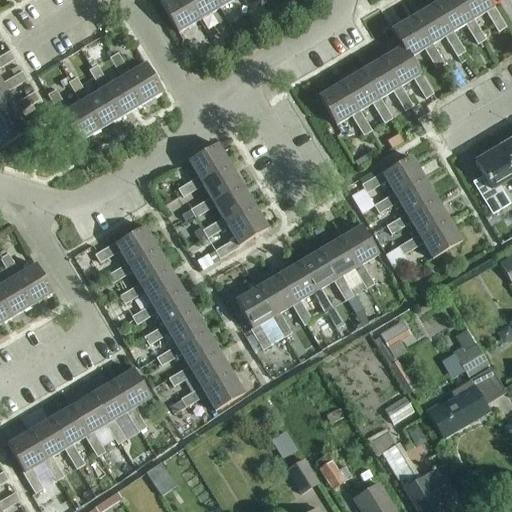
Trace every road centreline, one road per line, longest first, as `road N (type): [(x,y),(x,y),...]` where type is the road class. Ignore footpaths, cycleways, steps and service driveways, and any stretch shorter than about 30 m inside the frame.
road 1 (residential): [(33,198),(31,216),(95,333),(0,388)]
road 2 (unclassified): [(202,122),(187,140),(90,199),(33,198)]
road 3 (residential): [(238,78),(312,201)]
road 4 (residential): [(202,122),(129,0)]
road 5 (unclassified): [(345,0),(334,20),(238,78)]
